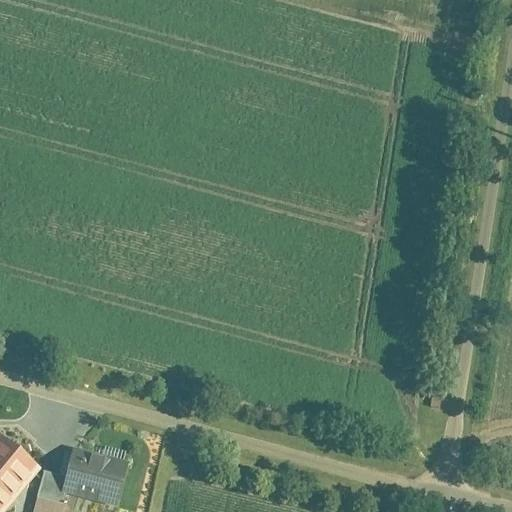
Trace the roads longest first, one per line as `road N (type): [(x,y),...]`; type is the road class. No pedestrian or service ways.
road 1 (unclassified): [(448,495),(0,378)]
road 2 (residential): [(511,89),(448,495)]
